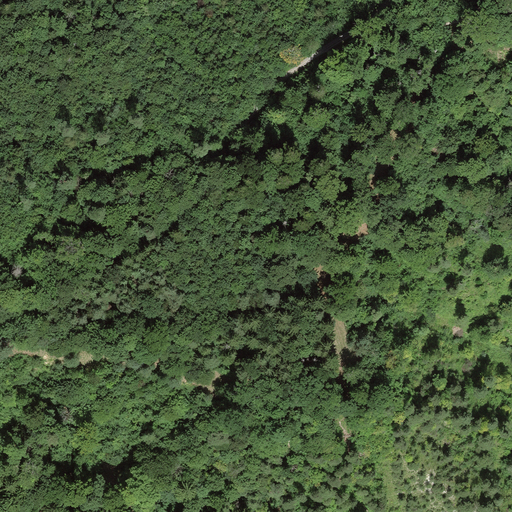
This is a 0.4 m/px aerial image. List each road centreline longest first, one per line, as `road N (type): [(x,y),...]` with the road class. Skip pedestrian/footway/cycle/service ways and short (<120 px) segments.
road 1 (track): [(296,65),(266,88),(168,224),(0,320)]
road 2 (track): [(0,327),(168,320),(314,286)]
road 3 (track): [(296,65),(442,26),(490,0)]
